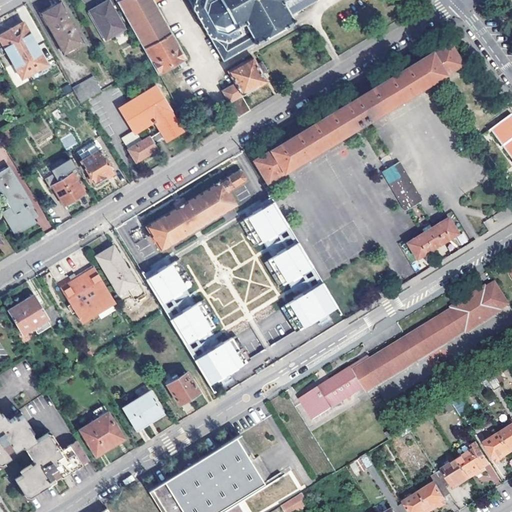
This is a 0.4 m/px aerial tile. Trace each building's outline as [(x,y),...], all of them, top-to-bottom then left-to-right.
[(162,0),(116,0),(152,62),(159,73),(185,58),(163,18),(170,15),(162,0)] [(189,0),(224,61),(254,43),(255,45),(259,43),(258,41),(292,22),(293,24),(296,22),(295,20),(296,19),(295,18),(294,18),(291,14),(316,0),(189,0)] [(90,12),(106,40),(124,29),(108,1),(90,12)] [(39,13),(64,54),(82,43),(59,2),(39,13)] [(23,22),(0,34),(0,40),(21,78),(46,65),(23,22)] [(254,161),(267,183),(463,63),(449,43),(254,161)] [(224,91),(238,118),(250,111),(242,96),(267,82),(253,58),(230,71),(237,83),(224,91)] [(0,74),(0,93),(2,97),(15,90),(5,72),(0,74)] [(71,89),(80,103),(100,91),(92,78),(71,89)] [(182,131),(169,111),(171,110),(156,86),(119,109),(133,132),(123,140),(136,162),(158,149),(154,143),(163,137),(166,141),(182,131)] [(511,117),(510,114),(492,128),(511,154),(511,117)] [(6,130),(0,133),(0,137),(1,140),(9,136),(6,130)] [(77,156),(95,184),(96,183),(98,185),(105,181),(104,178),(105,178),(106,179),(113,175),(112,173),(113,172),(97,144),(77,156)] [(74,199),(84,193),(73,175),(78,172),(70,158),(50,170),(52,174),(43,179),(49,189),(52,187),(63,206),(74,199)] [(381,173),(404,212),(423,200),(400,162),(396,164),(395,163),(385,169),(386,170),(381,173)] [(39,172),(43,179),(52,174),(50,170),(48,167),(39,172)] [(1,213),(14,236),(35,223),(33,219),(37,217),(8,170),(0,174),(0,189),(11,207),(1,213)] [(176,208),(146,226),(161,250),(256,192),(244,174),(243,173),(241,171),(239,171),(186,202),(184,198),(174,204),(176,208)] [(273,201),(243,220),(258,243),(262,241),(278,231),(287,225),(273,201)] [(408,242),(418,258),(451,237),(443,221),(408,242)] [(278,231),(262,241),(272,257),(288,247),(278,231)] [(312,266),(297,242),(288,247),(272,257),(268,260),(282,284),(286,281),(303,271),(312,266)] [(112,246),(95,256),(120,294),(136,284),(112,246)] [(175,262),(145,280),(160,303),(169,298),(185,288),(189,285),(175,262)] [(115,301),(94,267),(74,279),(72,281),(69,277),(58,284),(81,322),(115,301)] [(303,271),(286,281),(297,298),(313,288),(303,271)] [(297,298),(285,305),(299,329),(337,306),(322,282),(313,288),(297,298)] [(371,359),(368,355),(351,366),(364,387),(366,391),(465,329),(467,331),(500,310),(499,308),(508,303),(495,282),(487,286),(485,285),(451,305),(453,307),(371,359)] [(185,288),(169,298),(179,314),(195,305),(185,288)] [(8,311),(22,334),(34,327),(38,334),(50,326),(46,320),(48,319),(34,296),(8,311)] [(214,326),(199,302),(195,305),(179,314),(170,320),(184,344),(194,338),(210,328),(214,326)] [(210,328),(194,338),(204,355),(220,344),(210,328)] [(204,355),(194,360),(209,384),(246,361),(232,337),(220,344),(204,355)] [(511,364),(494,375),(501,386),(511,378),(511,364)] [(300,398),(313,419),(364,387),(351,366),(300,398)] [(167,385),(179,405),(200,393),(187,373),(167,385)] [(488,379),(495,391),(501,387),(501,386),(494,375),(488,379)] [(123,409),(137,431),(164,414),(150,393),(123,409)] [(452,401),(461,417),(471,411),(461,395),(452,401)] [(15,478),(28,498),(65,476),(89,461),(77,441),(61,451),(49,431),(38,439),(28,424),(30,423),(21,411),(8,419),(3,411),(1,413),(0,411),(0,463),(3,464),(12,457),(9,454),(17,449),(24,444),(35,461),(20,470),(23,474),(15,478)] [(80,431),(96,457),(124,439),(109,414),(80,431)] [(511,426),(502,433),(511,449),(511,426)] [(400,434),(402,437),(412,431),(410,427),(400,434)] [(486,443),(498,462),(511,453),(511,449),(502,433),(486,443)] [(244,435),(238,438),(267,484),(272,481),(244,435)] [(152,492),(164,511),(210,511),(209,509),(232,494),(237,502),(267,484),(238,438),(152,492)] [(491,463),(478,443),(473,447),(475,450),(459,460),(470,478),(482,471),(482,472),(487,469),(485,466),(491,463)] [(361,457),(368,469),(375,465),(367,454),(361,457)] [(470,478),(459,460),(443,469),(444,471),(438,474),(446,487),(452,483),(453,485),(458,483),(459,485),(470,478)] [(325,479),(329,484),(348,472),(345,467),(336,473),(325,479)] [(438,474),(438,473),(432,477),(435,483),(444,497),(451,494),(446,487),(438,474)] [(274,481),(283,497),(297,490),(289,474),(274,481)] [(444,497),(435,483),(421,492),(432,511),(439,506),(440,508),(444,505),(442,501),(445,499),(444,497)] [(400,506),(403,511),(429,511),(432,511),(421,492),(400,506)] [(285,511),(298,511),(310,504),(303,493),(282,506),(285,511)] [(210,511),(221,511),(237,502),(232,494),(209,509),(210,511)] [(250,511),(244,499),(238,502),(243,511),(250,511)]
